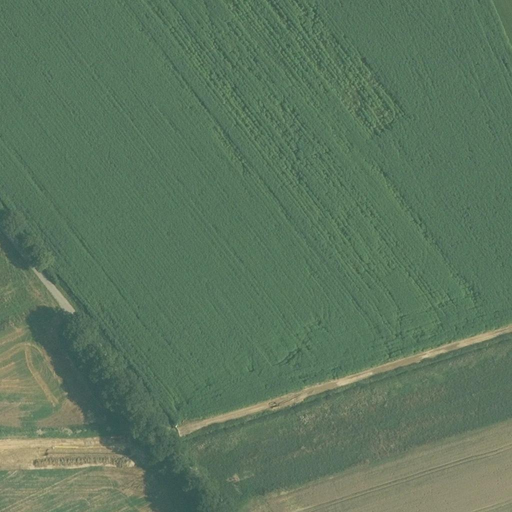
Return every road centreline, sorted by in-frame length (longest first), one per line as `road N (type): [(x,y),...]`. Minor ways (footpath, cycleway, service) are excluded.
road 1 (unclassified): [(224,511),(0,222)]
road 2 (track): [(170,438),(511,330)]
